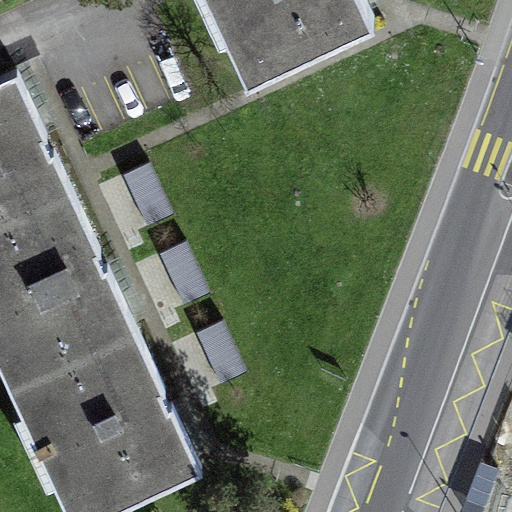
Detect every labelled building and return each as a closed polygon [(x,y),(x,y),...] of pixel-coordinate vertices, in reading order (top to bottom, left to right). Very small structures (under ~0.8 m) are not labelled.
[(199,0),(237,83),(383,16),(376,0),(199,0)] [(21,65),(0,75),(0,258),(90,218),(21,65)] [(123,230),(167,209),(146,166),(102,188),(123,230)] [(0,258),(0,389),(6,403),(146,340),(90,218),(0,258)] [(180,243),(138,266),(161,309),(204,286),(180,243)] [(194,386),(241,366),(221,322),(175,341),(194,386)] [(6,403),(56,511),(125,511),(208,474),(146,340),(6,403)]
